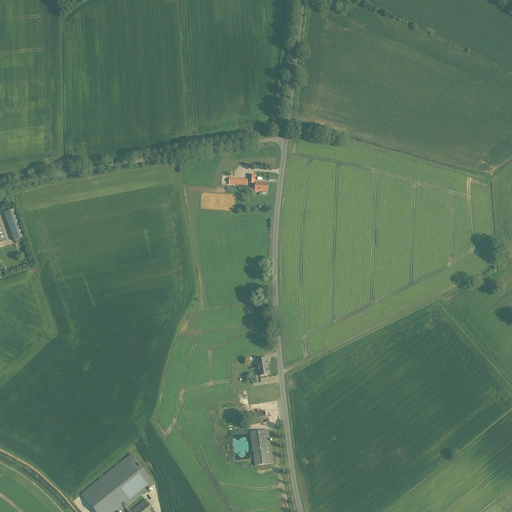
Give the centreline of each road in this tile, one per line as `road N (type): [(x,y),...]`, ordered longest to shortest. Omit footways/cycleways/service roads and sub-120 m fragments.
road 1 (tertiary): [(300,511),(275,298),(285,139)]
road 2 (unclassified): [(285,139),(0,189)]
road 3 (tertiary): [(285,139),(302,0)]
